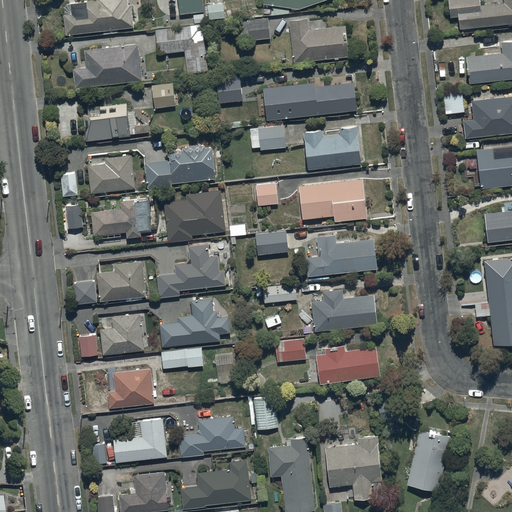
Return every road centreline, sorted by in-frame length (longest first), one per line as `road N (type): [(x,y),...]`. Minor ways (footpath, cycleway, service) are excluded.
road 1 (residential): [(400,0),(442,360),(459,376),(511,386)]
road 2 (tertiary): [(3,0),(35,279)]
road 3 (tertiary): [(35,279),(57,511)]
